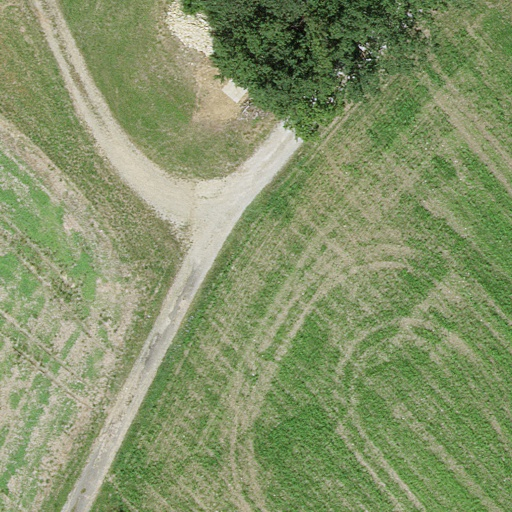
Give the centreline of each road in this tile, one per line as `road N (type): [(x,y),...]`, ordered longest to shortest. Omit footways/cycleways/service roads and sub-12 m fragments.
road 1 (track): [(420,0),(288,147),(199,203),(121,157),(23,0)]
road 2 (track): [(75,511),(190,260),(199,203)]
